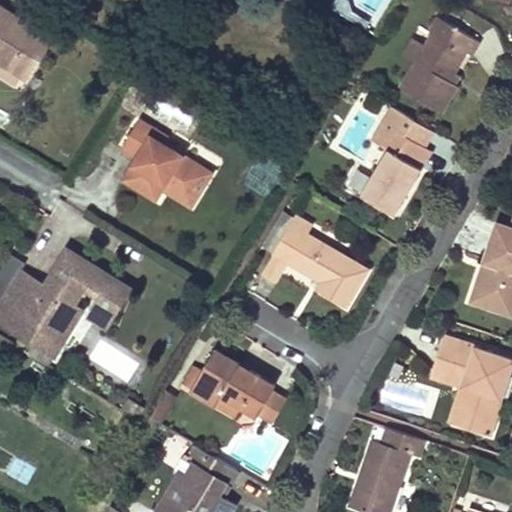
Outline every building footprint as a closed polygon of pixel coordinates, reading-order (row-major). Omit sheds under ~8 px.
[(52,41),(0,7),(0,61),(28,80),(52,41)] [(484,36),(445,11),(436,24),(438,27),(430,39),(418,57),(403,80),(443,106),(460,80),(457,79),(452,76),(458,66),(471,47),(476,49),(484,36)] [(430,39),(419,31),(408,50),(418,57),(430,39)] [(463,70),(458,66),(452,76),(457,79),(463,70)] [(391,112),(387,118),(397,124),(399,125),(403,120),(391,112)] [(387,118),(376,136),(386,142),(397,124),(387,118)] [(171,137),(141,120),(124,147),(139,156),(127,179),(157,198),(163,187),(166,182),(174,186),(171,191),(195,205),(216,171),(168,143),(171,137)] [(399,125),(397,124),(386,142),(391,145),(365,187),(396,208),(423,162),(415,158),(426,142),(399,125)] [(433,147),(426,142),(415,158),(423,162),(433,147)] [(163,187),(171,191),(174,186),(166,182),(163,187)] [(368,263),(307,228),(312,219),(295,210),(285,204),(263,242),(275,250),(289,258),(320,275),(315,284),(347,302),(368,263)] [(511,222),(497,217),(483,257),(490,259),(487,269),(480,267),(469,298),(504,310),(511,289),(511,288),(511,222)] [(264,270),(278,277),(289,258),(275,250),(264,270)] [(132,292),(69,252),(47,288),(49,298),(42,299),(40,288),(23,278),(0,313),(0,321),(36,344),(40,337),(62,350),(84,315),(74,309),(84,293),(101,303),(91,319),(108,330),(132,292)] [(490,259),(483,257),(480,267),(487,269),(490,259)] [(47,288),(40,288),(42,299),(49,298),(47,288)] [(511,364),(511,357),(442,333),(431,364),(463,375),(459,385),(469,388),(461,414),(456,425),(488,436),(492,425),(511,364)] [(62,350),(40,337),(36,344),(57,358),(62,350)] [(278,387),(218,349),(191,391),(217,407),(223,398),(241,410),(258,420),(260,416),(273,396),(278,387)] [(431,364),(428,375),(459,385),(463,375),(431,364)] [(469,388),(459,385),(446,422),(456,425),(461,414),(469,388)] [(167,390),(151,416),(161,422),(177,396),(167,390)] [(273,396),(260,416),(274,425),(287,405),(273,396)] [(223,398),(217,407),(235,419),(241,410),(223,398)] [(427,441),(385,427),(381,439),(372,436),(361,471),(367,472),(363,483),(357,481),(349,505),(370,511),(390,511),(410,453),(422,457),(427,441)] [(229,483),(237,471),(210,454),(191,443),(183,457),(190,460),(183,472),(177,468),(171,477),(163,491),(180,502),(174,511),(227,511),(233,502),(217,493),(224,480),(229,483)] [(367,472),(361,471),(357,481),(363,483),(367,472)] [(174,511),(180,502),(163,491),(154,505),(165,511),(174,511)] [(511,511),(473,498),(469,508),(453,503),(450,511),(511,511)]
